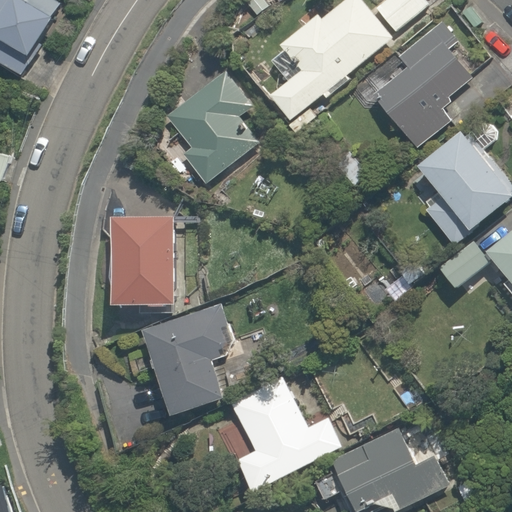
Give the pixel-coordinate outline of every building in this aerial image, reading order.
[(0,0),(0,64),(23,76),(58,4),(49,0),(0,0)] [(392,37),(362,0),(344,0),(320,20),(316,15),(281,43),(301,69),(267,96),(287,121),(392,37)] [(434,6),(428,0),(379,0),(373,6),(398,36),(434,6)] [(372,101),(417,150),(450,120),(437,106),(482,66),(459,40),(455,45),(437,25),(398,61),(406,70),(372,101)] [(191,158),(191,166),(205,185),(258,144),(234,114),(250,102),(226,72),(166,118),(192,152),(191,158)] [(425,215),(450,245),(511,193),(511,184),(465,128),(416,168),(442,200),(425,215)] [(174,137),(159,149),(153,170),(172,194),(194,177),(184,164),(191,158),(174,137)] [(9,151),(0,148),(0,179),(3,180),(9,151)] [(176,218),(110,214),(105,307),(172,310),(176,218)] [(511,230),(486,252),(475,239),(436,271),(453,292),(491,260),(511,286),(511,230)] [(214,360),(237,353),(221,302),(138,328),(166,416),(225,397),(214,360)] [(308,425),(292,394),(256,412),(248,397),(232,406),(256,451),(234,463),(248,491),(342,442),(328,414),(308,425)] [(396,428),(329,462),(336,475),(318,484),(327,502),(342,495),(350,511),(397,511),(450,486),(434,453),(414,463),(396,428)] [(12,511),(8,483),(0,484),(0,511),(12,511)]
